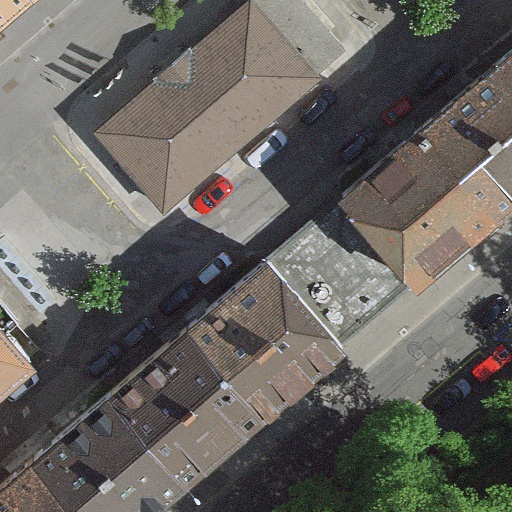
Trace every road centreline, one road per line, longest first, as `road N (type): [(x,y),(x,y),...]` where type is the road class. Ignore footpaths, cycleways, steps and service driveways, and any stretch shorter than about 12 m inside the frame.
road 1 (unclassified): [(154,283),(498,0)]
road 2 (unclassified): [(262,511),(511,296)]
road 3 (unclassified): [(0,114),(154,283)]
road 4 (unclassified): [(154,283),(0,415)]
